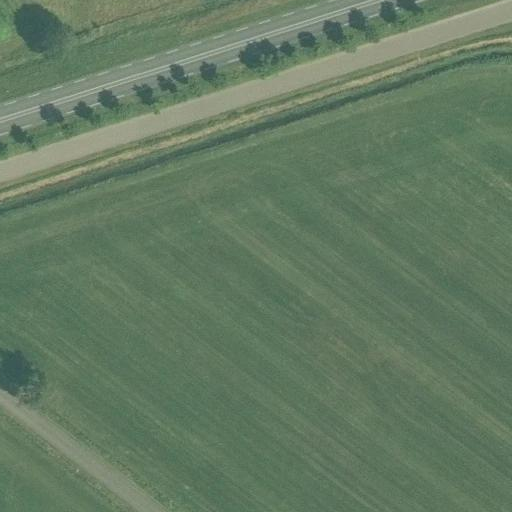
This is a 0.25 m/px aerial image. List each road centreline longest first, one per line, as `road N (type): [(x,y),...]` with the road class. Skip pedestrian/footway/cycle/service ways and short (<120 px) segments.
road 1 (unclassified): [(0,173),(511,9)]
road 2 (primary): [(0,123),(385,0)]
road 3 (unclassified): [(149,511),(0,395)]
